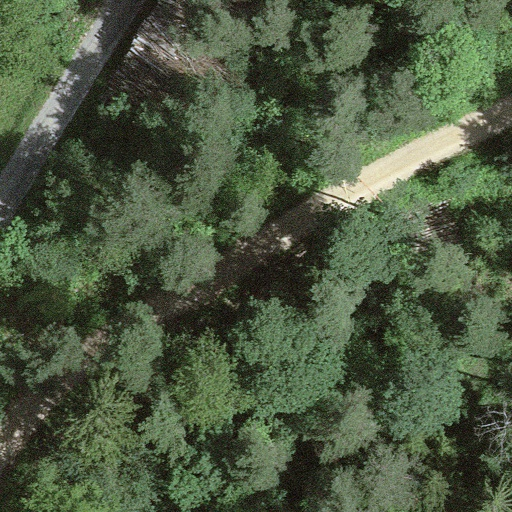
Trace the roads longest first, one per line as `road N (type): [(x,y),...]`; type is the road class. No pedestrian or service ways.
road 1 (track): [(0,444),(64,366),(191,276),(419,151),(511,110)]
road 2 (unclassified): [(122,0),(0,207)]
